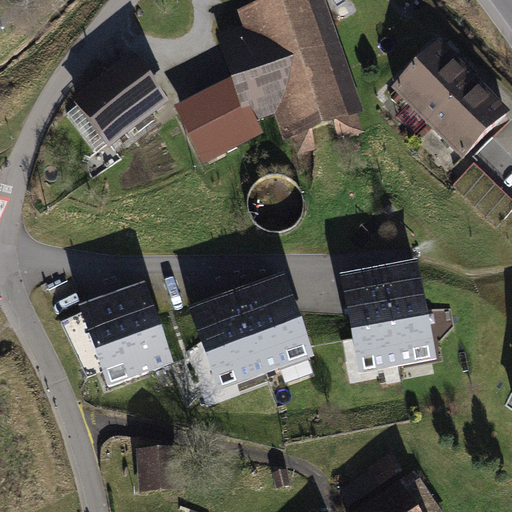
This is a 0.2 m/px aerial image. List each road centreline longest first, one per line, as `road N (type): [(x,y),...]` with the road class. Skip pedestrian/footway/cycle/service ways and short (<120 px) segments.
road 1 (residential): [(399,253),(220,267),(112,265),(0,247)]
road 2 (residential): [(0,265),(67,408),(97,511)]
road 3 (residential): [(130,0),(47,103),(3,204)]
